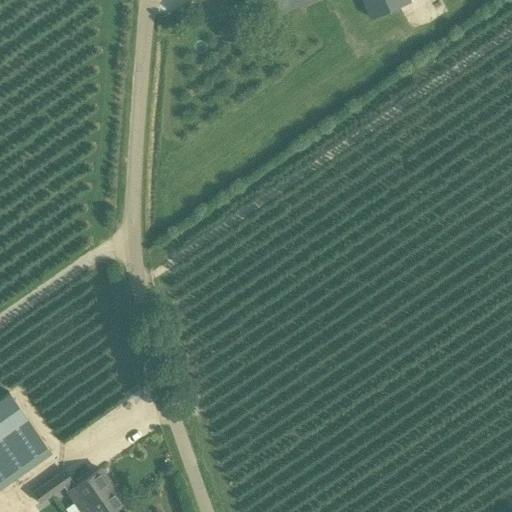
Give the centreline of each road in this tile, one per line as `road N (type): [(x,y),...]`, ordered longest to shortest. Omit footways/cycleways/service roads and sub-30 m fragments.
road 1 (unclassified): [(203,511),(126,248),(148,0)]
road 2 (track): [(0,321),(126,238)]
